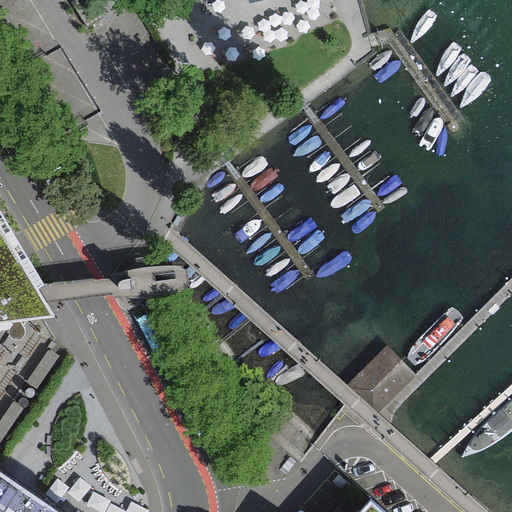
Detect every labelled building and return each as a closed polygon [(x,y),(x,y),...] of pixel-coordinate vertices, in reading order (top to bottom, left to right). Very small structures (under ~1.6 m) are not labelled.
[(68,0),(79,18),(107,2),(105,0),(68,0)] [(0,319),(47,314),(0,235),(0,319)] [(139,285),(134,285),(135,297),(147,296),(147,290),(146,284),(139,285)] [(415,373),(385,348),(348,384),(379,411),(415,373)] [(0,511),(55,511),(13,483),(0,474),(0,511)] [(378,511),(366,501),(356,511),(378,511)]
